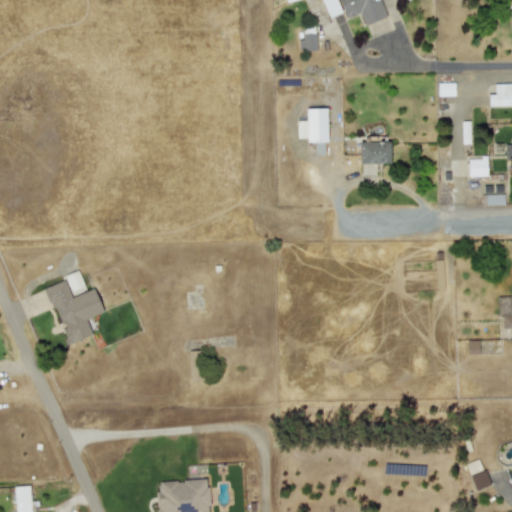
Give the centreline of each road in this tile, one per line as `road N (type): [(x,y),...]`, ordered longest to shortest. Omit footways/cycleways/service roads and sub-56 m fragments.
road 1 (residential): [(457,511),(449,266)]
road 2 (residential): [(97,511),(0,291)]
road 3 (residential): [(511,224),(353,231)]
